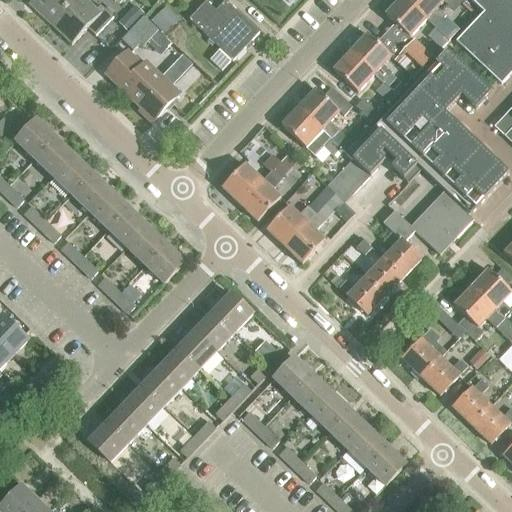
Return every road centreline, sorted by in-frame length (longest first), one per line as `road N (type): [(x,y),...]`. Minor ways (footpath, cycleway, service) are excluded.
road 1 (residential): [(446,451),(221,236)]
road 2 (residential): [(356,0),(177,195)]
road 3 (residential): [(177,195),(0,25)]
road 4 (residential): [(84,395),(221,236)]
